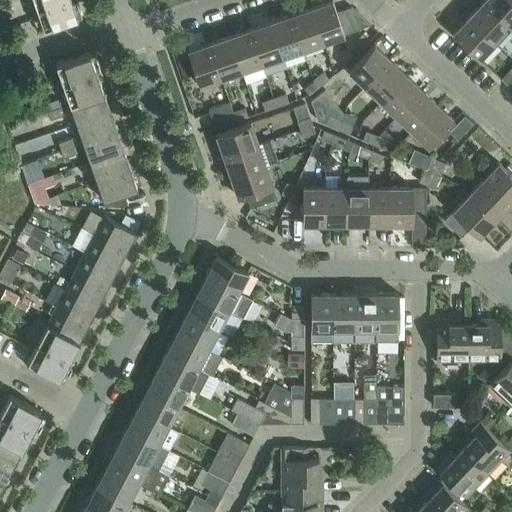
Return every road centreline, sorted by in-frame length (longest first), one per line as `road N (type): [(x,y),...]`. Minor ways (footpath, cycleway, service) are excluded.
road 1 (residential): [(359,511),(412,455),(413,276)]
road 2 (residential): [(177,217),(294,273),(413,276)]
road 3 (residential): [(85,415),(177,217)]
road 4 (residential): [(177,217),(119,35)]
road 5 (residential): [(511,141),(400,34)]
